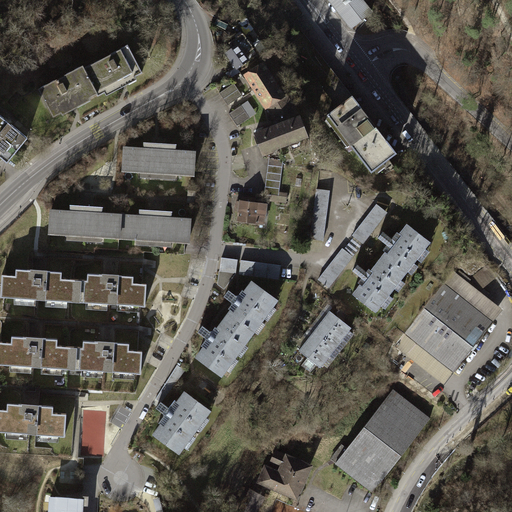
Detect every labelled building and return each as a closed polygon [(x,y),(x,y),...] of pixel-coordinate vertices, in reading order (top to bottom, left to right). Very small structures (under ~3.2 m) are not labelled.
[(363,0),(328,0),(351,30),(373,13),(363,0)] [(233,49),(227,53),(237,69),(249,60),(246,55),(255,48),(244,33),(229,43),(233,49)] [(135,50),(92,73),(106,100),(150,77),(135,50)] [(264,64),(246,75),(267,108),(269,107),(285,97),(264,64)] [(91,71),(47,93),(61,121),(105,98),(92,73),(91,71)] [(234,84),(221,93),(228,105),(242,95),(234,84)] [(280,124),(256,134),(264,154),(308,137),(300,117),(287,96),(285,97),(269,107),(280,124)] [(364,100),(337,119),(381,176),(408,158),(364,100)] [(242,106),(230,114),(238,126),(250,118),(242,106)] [(38,143),(0,112),(0,145),(22,164),(38,143)] [(202,152),(127,148),(126,174),(200,177),(202,152)] [(284,160),(270,158),(266,193),(280,195),(284,160)] [(320,187),(313,238),(326,239),(332,188),(320,187)] [(271,205),(242,202),(240,222),(269,225),(271,205)] [(393,215),(381,207),(356,238),(367,245),(393,215)] [(197,218),(54,211),(53,236),(196,245),(197,218)] [(440,247),(415,227),(359,295),(384,315),(440,247)] [(357,258),(345,249),(321,279),(333,289),(357,258)] [(236,286),(238,256),(223,255),(221,285),(236,286)] [(489,285),(494,273),(481,269),(477,280),(489,285)] [(507,309),(459,273),(411,335),(459,371),(507,309)] [(148,283),(6,276),(5,301),(147,310),(148,283)] [(285,303),(257,282),(200,356),(229,376),(285,303)] [(356,326),(333,310),(303,350),(326,366),(356,326)] [(144,348),(1,340),(0,365),(143,374),(144,348)] [(218,408),(189,389),(158,432),(188,451),(218,408)] [(429,413),(394,389),(339,465),(375,491),(429,413)] [(73,415),(0,411),(0,436),(71,440),(73,415)] [(305,500),(318,464),(287,453),(281,470),(268,466),(261,484),(305,500)] [(259,511),(268,496),(246,485),(231,511),(259,511)] [(82,511),(83,495),(50,493),(48,511),(82,511)]
